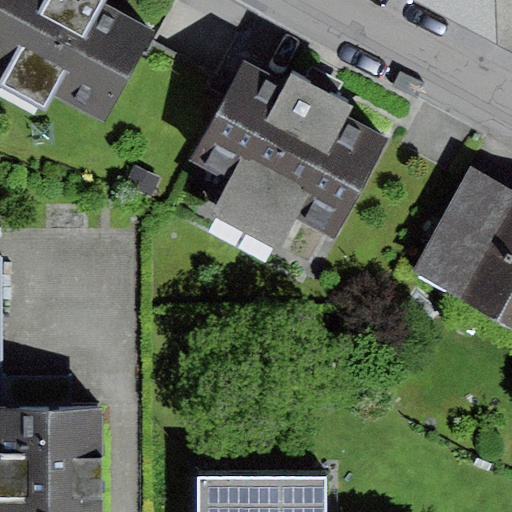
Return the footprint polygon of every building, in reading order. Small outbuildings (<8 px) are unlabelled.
[(0,0),(0,68),(9,73),(0,90),(0,91),(47,116),(55,100),(108,128),(158,35),(108,9),(112,0),(0,0)] [(412,0),(499,46),(497,0),(412,0)] [(511,0),(497,0),(499,46),(511,53),(511,0)] [(285,88),(246,68),(197,164),(236,183),(217,221),(277,251),(294,218),(339,241),(388,145),(347,124),(352,113),(290,82),(285,88)] [(135,167),(126,186),(152,197),(160,179),(135,167)] [(511,193),(474,172),(413,279),(511,334),(511,193)] [(0,511),(99,511),(99,411),(0,411),(0,511)] [(328,511),(329,485),(195,486),(195,511),(328,511)]
